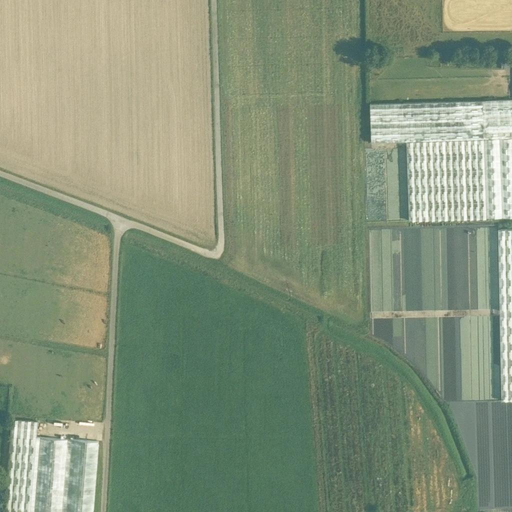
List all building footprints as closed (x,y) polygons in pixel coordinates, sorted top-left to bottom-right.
[(493,44),(494,53),(506,53),(506,44),(493,44)] [(511,96),(369,102),(370,140),(406,139),(408,218),(486,216),(483,137),(482,129),(511,128),(511,96)] [(511,128),(482,129),(483,137),(511,135),(511,128)] [(511,135),(483,137),(486,216),(511,215),(511,135)] [(511,227),(497,227),(501,398),(511,398),(511,227)] [(37,419),(11,417),(10,433),(36,435),(37,419)] [(36,435),(10,433),(3,511),(92,511),(98,440),(71,438),(36,435)]
